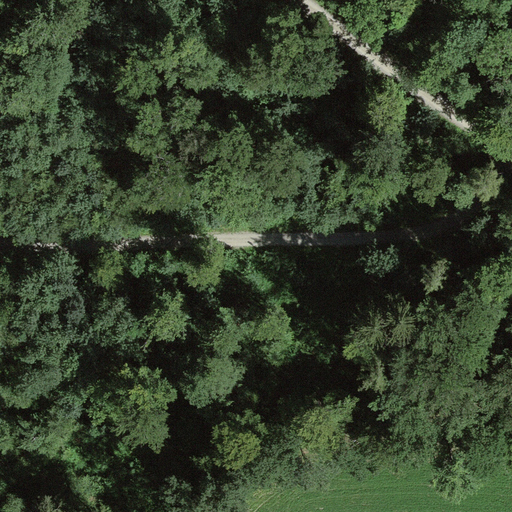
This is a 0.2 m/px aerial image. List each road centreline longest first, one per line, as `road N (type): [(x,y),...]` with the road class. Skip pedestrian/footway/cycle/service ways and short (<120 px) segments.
road 1 (track): [(0,242),(407,233),(460,216),(511,162)]
road 2 (track): [(297,0),(455,116),(511,143)]
